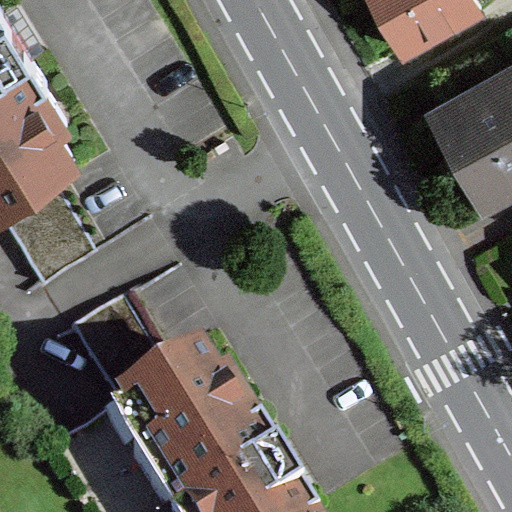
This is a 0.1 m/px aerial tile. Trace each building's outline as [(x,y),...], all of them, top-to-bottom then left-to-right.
[(0,0),(0,165),(13,187),(51,162),(77,146),(58,117),(67,111),(45,76),(49,71),(14,16),(3,0),(0,0)] [(380,0),(405,42),(480,0),(380,0)] [(485,190),(511,174),(511,60),(438,102),(485,190)] [(13,187),(0,194),(0,197),(46,275),(99,239),(51,162),(13,187)] [(0,194),(13,187),(0,165),(0,194)] [(80,318),(126,397),(138,389),(177,365),(128,288),(80,318)] [(321,511),(324,509),(291,455),(267,417),(264,421),(234,373),(224,380),(204,348),(177,365),(138,389),(165,433),(140,449),(177,511),(321,511)] [(138,389),(126,397),(60,438),(106,511),(177,511),(140,449),(165,433),(138,389)]
